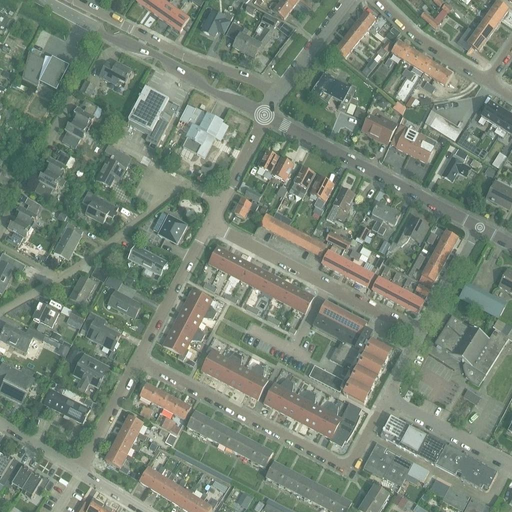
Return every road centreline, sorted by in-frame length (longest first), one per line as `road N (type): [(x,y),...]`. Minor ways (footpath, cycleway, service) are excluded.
road 1 (tertiary): [(265,116),(39,0)]
road 2 (tertiary): [(479,228),(265,116)]
road 3 (residential): [(348,468),(138,359)]
road 4 (residential): [(277,93),(190,60),(73,0)]
road 5 (residential): [(56,277),(184,186),(219,204)]
road 6 (residential): [(138,359),(209,224)]
road 7 (residential): [(0,231),(71,98)]
road 8 (residential): [(511,462),(386,398)]
road 9 (residential): [(488,80),(375,0)]
road 10 (residential): [(326,285),(209,224)]
road 11 (residential): [(80,471),(138,359)]
road 12 (residential): [(421,334),(479,228)]
